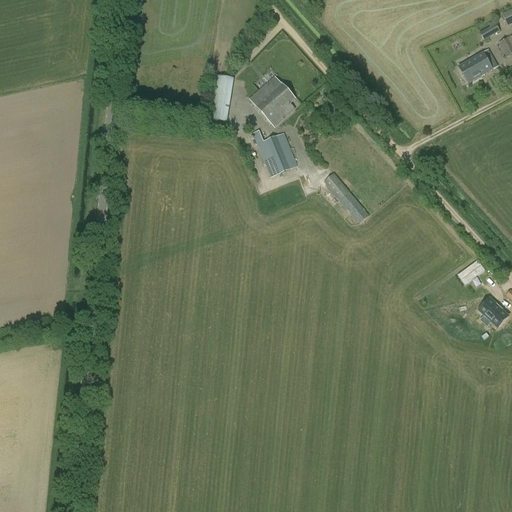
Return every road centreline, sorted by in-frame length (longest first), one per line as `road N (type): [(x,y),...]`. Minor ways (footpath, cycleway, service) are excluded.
road 1 (tertiary): [(74,511),(121,0)]
road 2 (track): [(511,282),(260,0)]
road 3 (unknown): [(399,156),(511,95)]
